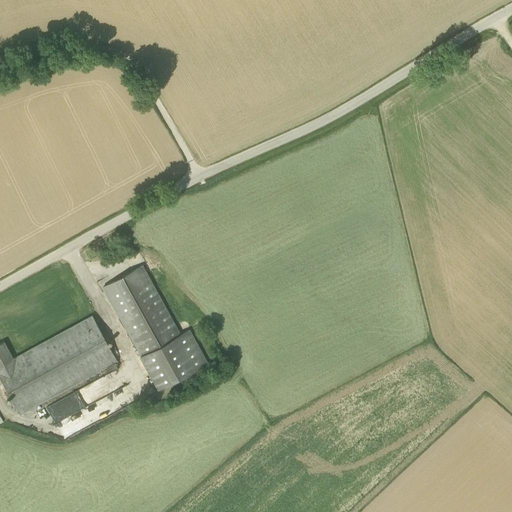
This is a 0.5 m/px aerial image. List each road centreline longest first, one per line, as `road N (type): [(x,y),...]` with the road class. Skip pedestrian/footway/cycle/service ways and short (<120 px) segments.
road 1 (unclassified): [(199,177),(334,117),(511,7)]
road 2 (track): [(199,177),(137,74),(105,45),(0,64)]
road 3 (residential): [(0,283),(199,177)]
